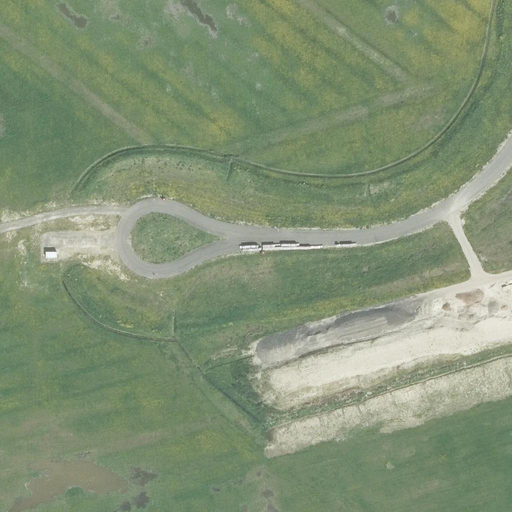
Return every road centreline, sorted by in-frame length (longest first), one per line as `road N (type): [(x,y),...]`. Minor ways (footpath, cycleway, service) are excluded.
road 1 (unclassified): [(293,238),(233,245),(149,271),(126,255),(122,239),(131,215),(145,207),(257,234)]
road 2 (unclassified): [(511,148),(466,195),(419,221),(363,236),(293,238)]
road 3 (track): [(0,229),(73,212),(131,215)]
